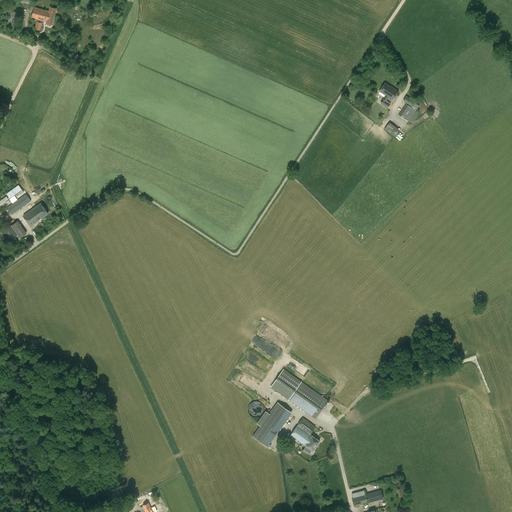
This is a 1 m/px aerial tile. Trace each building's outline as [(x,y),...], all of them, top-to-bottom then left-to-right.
[(50,7),(49,11),(34,7),(31,18),(40,20),(39,23),(37,22),(35,29),(40,30),(42,24),(43,24),(44,21),(46,22),(46,24),(52,25),(56,9),(50,7)] [(19,14),(11,12),(7,25),(15,27),(19,14)] [(385,101),(388,97),(392,100),(398,91),(391,86),(391,87),(385,83),(379,92),(385,96),(380,104),(387,108),(390,104),(385,101)] [(412,95),(410,98),(406,96),(403,101),(408,105),(407,105),(406,104),(398,115),(411,124),(419,113),(415,111),(419,106),(415,103),(415,102),(414,101),(417,98),(412,95)] [(389,123),(386,127),(384,129),(389,133),(391,131),(394,133),(392,135),(395,137),(400,130),(395,126),(394,127),(389,123)] [(6,193),(10,198),(22,190),(18,185),(6,193)] [(26,194),(22,197),(7,208),(12,215),(28,204),(27,203),(31,201),(26,194)] [(7,196),(0,201),(0,203),(1,205),(9,199),(7,196)] [(40,204),(33,209),(31,206),(28,208),(30,211),(23,217),(31,227),(48,214),(40,204)] [(18,221),(11,226),(20,239),(27,234),(18,221)] [(11,240),(17,236),(10,226),(4,230),(11,240)] [(437,361),(451,355),(449,351),(435,357),(435,358),(429,361),(431,365),(438,362),(437,361)] [(249,355),(266,367),(269,364),(252,352),(249,355)] [(315,419),(328,401),(283,370),(271,388),(315,419)] [(248,407),(248,409),(248,412),(249,414),(251,416),(253,417),(255,418),(257,417),(260,417),(262,415),(263,413),(264,411),(264,409),(263,406),(262,404),(260,403),(258,402),(256,401),(253,402),(251,403),(249,405),(248,407)] [(257,423),(260,426),(253,436),(267,447),(292,413),(277,402),(269,414),(265,411),(257,423)] [(320,441),(312,436),(310,434),(315,427),(303,418),(290,435),(305,445),(306,446),(303,450),(309,454),(312,450),(313,451),(320,441)] [(364,490),(352,494),(355,506),(368,503),(365,494),(364,490)] [(381,490),(371,493),(373,501),(383,498),(381,490)]
